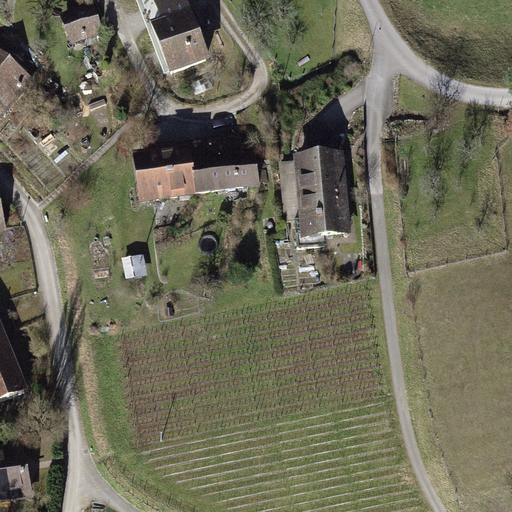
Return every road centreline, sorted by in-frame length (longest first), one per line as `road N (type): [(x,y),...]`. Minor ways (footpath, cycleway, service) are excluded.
road 1 (track): [(440,511),(416,459),(384,271),(375,128),(390,49)]
road 2 (track): [(511,93),(469,95),(390,49),(365,0)]
